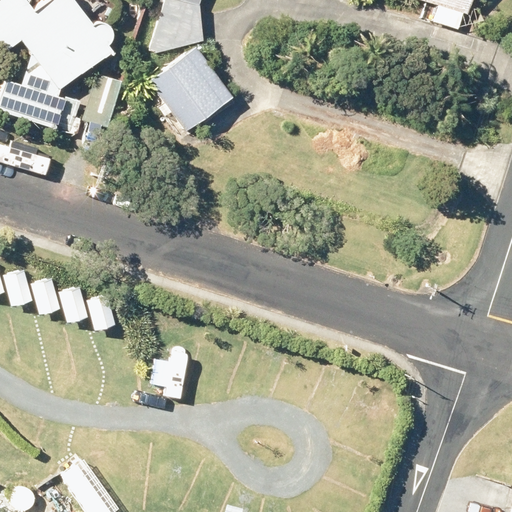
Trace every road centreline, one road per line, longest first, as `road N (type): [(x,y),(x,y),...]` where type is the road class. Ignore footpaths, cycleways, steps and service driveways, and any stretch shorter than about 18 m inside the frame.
road 1 (residential): [(477,343),(0,186)]
road 2 (residential): [(416,511),(477,343)]
